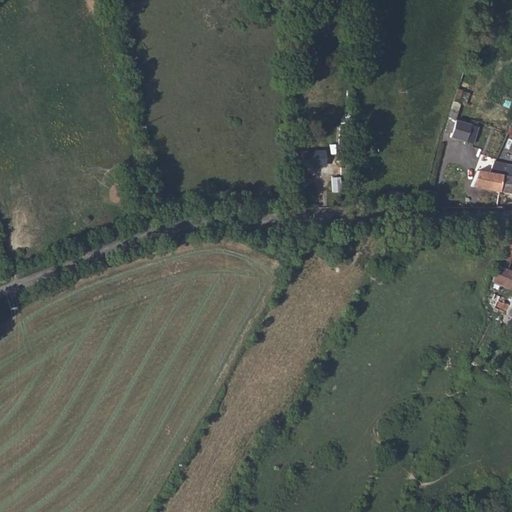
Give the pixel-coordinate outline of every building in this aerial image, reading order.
[(467,103),(470,91),(456,88),(453,100),(467,103)] [(500,113),(497,123),(509,126),(511,116),(500,113)] [(447,121),(444,134),(448,135),(448,139),(462,143),(468,126),(447,121)] [(340,126),(337,148),(345,149),(347,127),(340,126)] [(511,128),(507,127),(499,157),(511,161),(511,128)] [(311,161),(311,167),(325,167),(325,153),(303,154),(302,161),(311,161)] [(508,165),(493,162),(490,174),(478,172),(470,187),(498,192),(501,175),(505,176),(508,165)] [(501,175),(498,192),(511,194),(511,165),(508,165),(505,176),(501,175)] [(511,238),(504,236),(499,251),(511,254),(511,238)] [(511,272),(498,268),(492,284),(510,290),(511,284),(511,272)]
